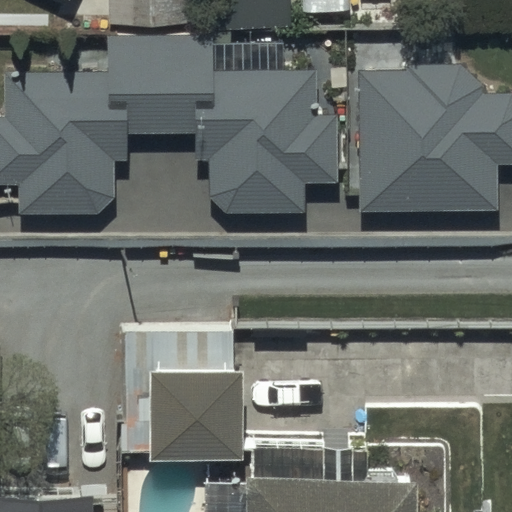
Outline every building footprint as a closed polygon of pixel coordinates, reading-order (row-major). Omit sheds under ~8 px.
[(191,0),(108,0),(109,22),(191,20),(191,0)] [(281,0),(198,0),(199,21),(282,20),(281,0)] [(106,67),(4,68),(6,114),(0,113),(0,179),(18,179),(19,210),(96,207),(110,193),(110,151),(129,151),(129,128),(188,128),(188,156),(207,155),(207,194),(223,210),(299,209),(299,179),(330,179),(329,114),(309,114),(308,65),(210,66),(209,29),(106,30),(106,67)] [(406,66),(350,65),(353,203),(497,200),(496,157),(511,157),(511,90),(508,86),(480,88),(479,76),(459,62),(406,61),(406,66)] [(144,445),(145,456),(237,452),(233,327),(116,331),(120,446),(144,445)] [(410,511),(410,474),(390,474),(390,466),(362,466),(362,447),(248,448),(249,480),(202,480),(202,511),(410,511)] [(0,511),(84,511),(84,489),(0,488),(0,511)]
